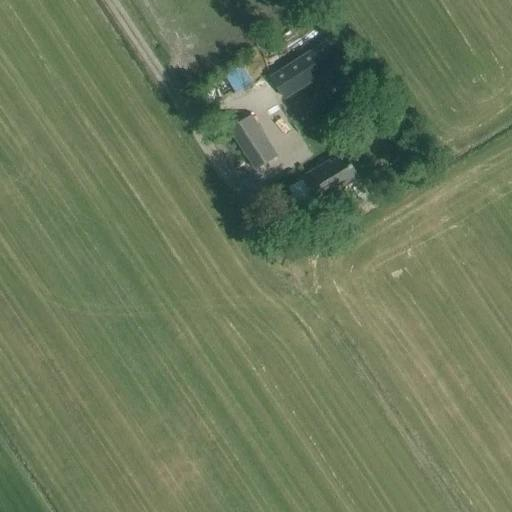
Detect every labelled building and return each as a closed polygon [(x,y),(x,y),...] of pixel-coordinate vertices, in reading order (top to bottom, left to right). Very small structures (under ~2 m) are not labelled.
[(342,63),(328,40),(270,77),(284,99),(342,63)] [(237,94),(253,83),(239,63),(223,74),(237,94)] [(230,130),(256,171),(279,156),(253,115),(230,130)] [(355,176),(342,155),(331,162),(329,159),(301,176),(319,205),(321,204),(329,218),(353,203),(345,190),(345,189),(342,184),(355,176)] [(398,161),(404,170),(414,164),(408,155),(398,161)]
